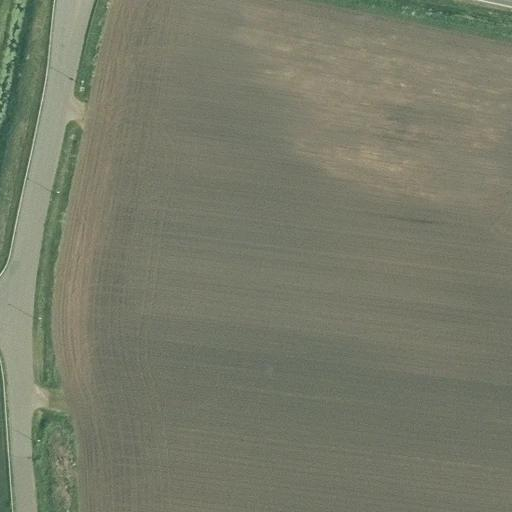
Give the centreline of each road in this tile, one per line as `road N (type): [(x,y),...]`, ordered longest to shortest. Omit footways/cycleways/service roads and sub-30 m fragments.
road 1 (unclassified): [(19,313),(76,0)]
road 2 (unclassified): [(29,511),(19,313)]
